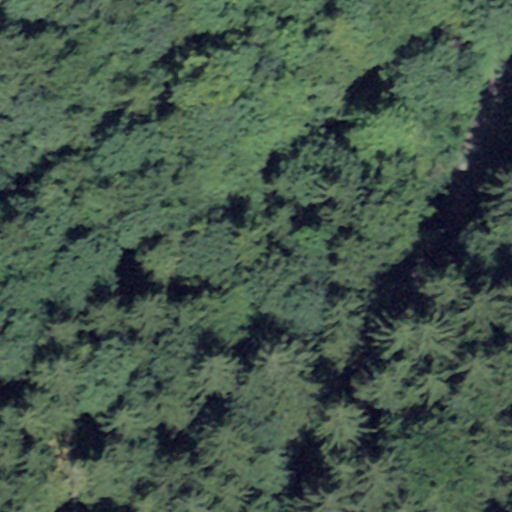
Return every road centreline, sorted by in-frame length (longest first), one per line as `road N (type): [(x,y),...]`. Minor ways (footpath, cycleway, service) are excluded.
road 1 (track): [(0,371),(68,302),(350,114),(452,0)]
road 2 (track): [(511,49),(382,360),(301,511)]
